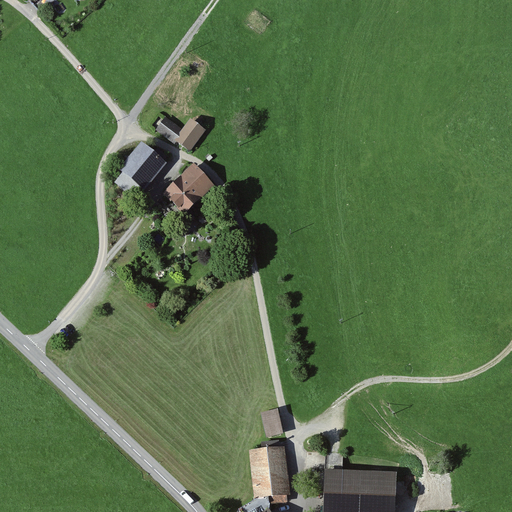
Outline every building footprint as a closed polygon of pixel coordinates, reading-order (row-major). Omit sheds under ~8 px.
[(207,132),(192,122),(185,133),(164,119),(156,132),(191,155),(207,132)] [(142,146),(120,174),(145,194),(167,166),(142,146)] [(194,170),(164,198),(185,220),(215,192),(194,170)] [(267,443),(283,440),(279,416),(262,419),(267,443)] [(257,458),(263,502),(294,498),(288,453),(257,458)] [(336,476),(333,511),(411,511),(413,480),(336,476)]
